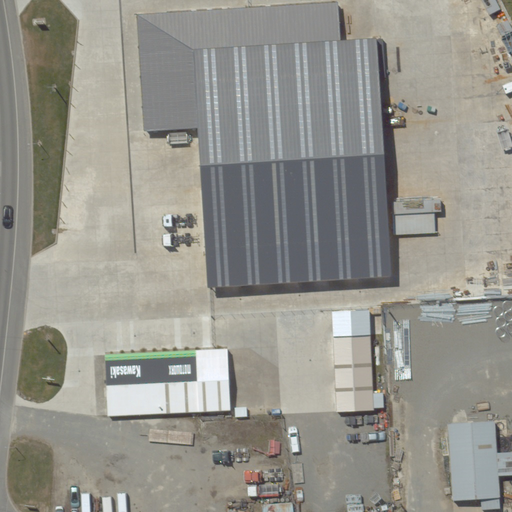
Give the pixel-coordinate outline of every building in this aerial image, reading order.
[(268,0),(232,0),(229,37),(264,40),(268,0)] [(189,20),(129,13),(124,63),(183,69),(189,20)] [(250,110),(166,112),(169,258),(254,256),(250,110)] [(353,319),(313,322),(318,395),(358,392),(353,319)] [(210,337),(83,346),(88,407),(214,398),(210,337)] [(479,398),(437,401),(443,477),(485,474),(479,398)]
